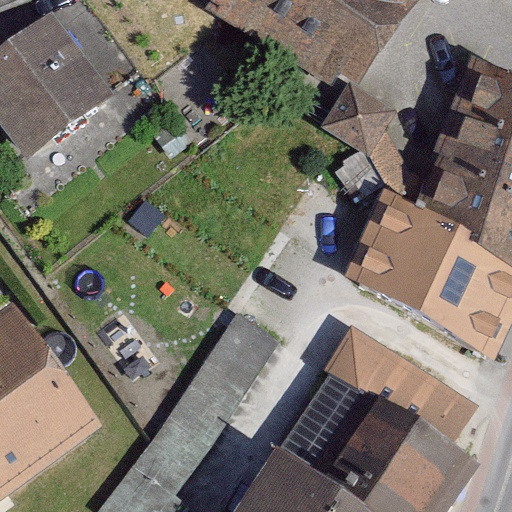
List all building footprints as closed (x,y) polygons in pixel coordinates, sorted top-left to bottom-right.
[(200,0),(200,1),(347,99),(418,0),(200,0)] [(42,11),(0,40),(0,141),(18,166),(107,102),(42,11)] [(511,80),(464,53),(399,211),(511,270),(511,80)] [(368,194),(332,269),(494,361),(511,324),(511,270),(399,211),(368,194)] [(181,416),(226,436),(274,329),(230,309),(181,416)] [(0,312),(0,497),(88,434),(0,312)] [(370,363),(297,482),(336,511),(431,511),(479,437),(370,363)] [(255,449),(214,511),(336,511),(297,482),(255,449)]
